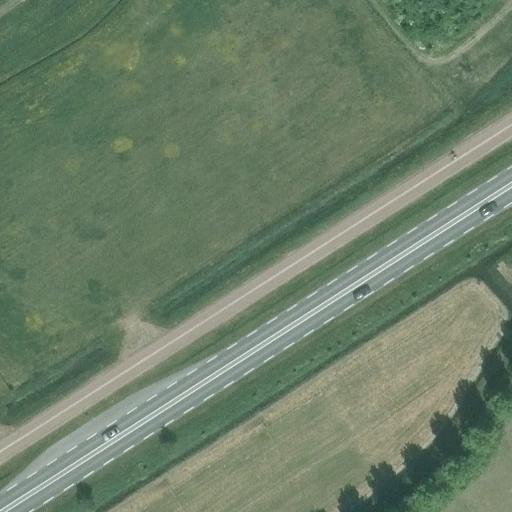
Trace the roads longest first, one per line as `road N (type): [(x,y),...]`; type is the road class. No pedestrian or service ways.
road 1 (unclassified): [(511,122),(0,450)]
road 2 (primary): [(3,511),(511,185)]
